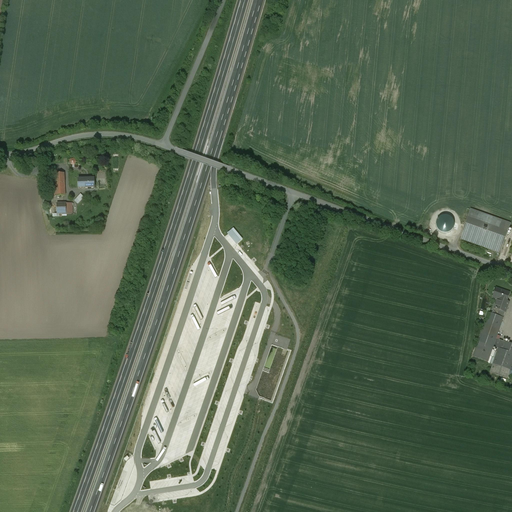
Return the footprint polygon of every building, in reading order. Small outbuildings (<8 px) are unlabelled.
[(64,173),(54,174),(55,189),(52,189),(52,196),(66,195),(64,173)] [(94,178),(78,179),(78,189),(95,188),(94,178)] [(79,204),(86,197),(82,193),(76,200),(79,204)] [(69,203),(55,204),(55,215),(70,215),(69,203)] [(470,210),(458,240),(498,255),(509,225),(470,210)] [(244,229),(247,238),(255,235),(253,227),(244,229)] [(233,229),(227,234),(237,246),(243,240),(233,229)] [(509,293),(496,288),(492,297),(497,299),(491,313),(503,318),(509,303),(506,302),(509,293)] [(472,357),(486,362),(501,318),(487,313),(472,357)] [(511,360),(511,344),(504,342),(501,350),(497,349),(489,372),(506,378),(511,360)]
